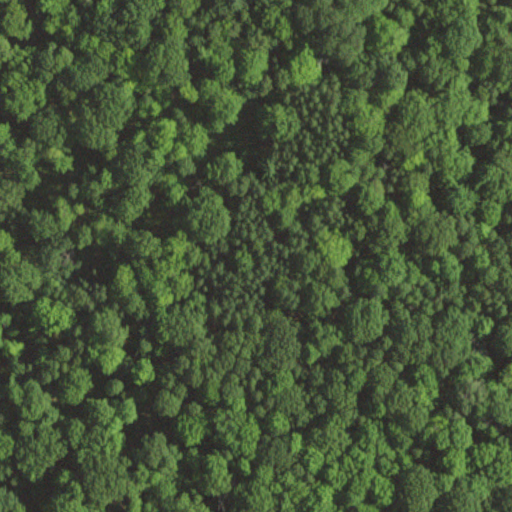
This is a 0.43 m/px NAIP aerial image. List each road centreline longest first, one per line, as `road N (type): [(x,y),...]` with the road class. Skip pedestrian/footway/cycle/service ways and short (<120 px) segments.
road 1 (track): [(0,273),(140,352),(181,344),(223,317),(260,306),(319,312),(410,279),(511,279)]
road 2 (track): [(42,511),(500,486),(511,477)]
